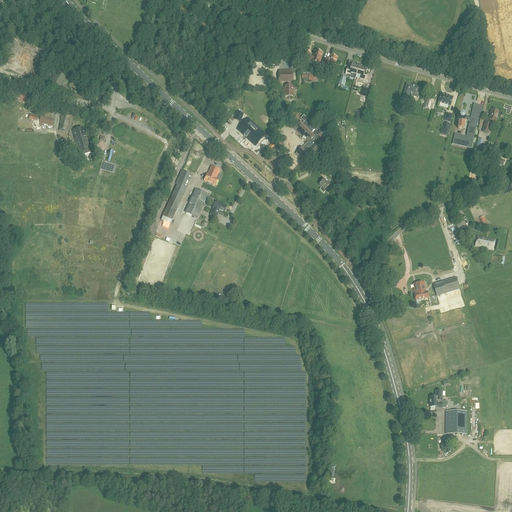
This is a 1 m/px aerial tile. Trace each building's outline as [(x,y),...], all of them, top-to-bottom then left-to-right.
[(319,64),(322,54),(315,51),(313,56),(309,55),(310,53),(305,51),(303,59),(308,60),(308,59),(312,61),(311,62),(319,64)] [(337,58),(330,56),(329,60),(326,59),(323,70),(328,71),(330,67),(334,69),(335,64),(336,63),(337,61),(336,60),(337,58)] [(351,73),(356,75),(359,65),(356,64),(356,65),(352,64),(351,68),(347,67),(345,74),(350,76),(351,73)] [(365,68),(361,66),(362,66),(359,65),(356,75),(361,76),(360,79),(365,80),(367,73),(366,73),(367,69),(365,68)] [(279,82),(293,82),(293,70),(279,70),(279,82)] [(63,73),(57,82),(62,86),(68,77),(63,73)] [(78,92),(79,90),(74,82),(69,85),(73,93),(76,94),(78,92)] [(410,96),(417,98),(420,89),(407,84),(404,94),(405,94),(404,98),(409,99),(410,96)] [(293,97),(293,86),(285,86),(285,88),(283,88),(283,91),(285,91),(285,97),(289,97),(289,100),(293,100),(293,97)] [(367,97),(369,89),(363,88),(361,95),(367,97)] [(441,94),(438,103),(450,106),(453,98),(441,94)] [(431,110),(434,100),(425,98),(423,108),(431,110)] [(464,130),(465,122),(465,121),(471,122),(467,139),(455,136),(454,142),(471,146),(480,108),(474,106),(471,120),(466,119),(466,118),(465,117),(465,116),(464,116),(463,115),(462,115),(461,115),(460,116),(459,117),(458,117),(458,118),(458,119),(458,120),(458,121),(459,122),(458,129),(464,130)] [(491,109),(488,120),(496,122),(499,111),(498,111),(497,110),(496,109),(495,110),(491,109)] [(243,114),(237,112),(234,119),(240,121),(243,114)] [(67,132),(71,115),(62,113),(58,130),(67,132)] [(452,115),(449,114),(446,113),(444,121),(450,122),(452,115)] [(299,155),(306,162),(312,157),(311,156),(312,155),(315,157),(325,147),(323,145),(325,143),(322,140),(328,134),(322,128),(320,130),(307,119),(303,123),(304,123),(303,124),(300,122),(294,128),(308,142),(302,148),(301,148),(295,154),(298,156),(299,155)] [(248,120),(239,132),(258,147),(267,135),(248,120)] [(441,134),(447,136),(450,124),(445,122),(441,134)] [(85,155),(91,153),(84,127),(72,130),(80,156),(81,156),(82,162),(86,161),(85,155)] [(505,161),(500,160),(501,157),(496,155),(491,168),(496,169),(498,165),(503,167),(505,161)] [(217,179),(221,171),(212,166),(208,174),(207,174),(204,181),(216,186),(219,179),(217,179)] [(192,176),(181,171),(176,183),(187,188),(192,176)] [(328,193),(334,187),(331,184),(329,185),(324,180),(319,185),(322,187),(320,189),(324,193),(326,191),(328,193)] [(186,189),(177,185),(163,217),(172,221),(186,189)] [(204,210),(201,209),(208,196),(196,190),(185,213),(197,218),(198,218),(200,219),(202,216),(201,215),(204,210)] [(224,213),(227,206),(216,201),(213,208),(213,209),(210,215),(217,217),(219,211),(224,213)] [(464,221),(456,224),(460,232),(468,229),(464,221)] [(428,278),(454,272),(449,249),(446,249),(442,235),(403,245),(406,260),(422,256),(428,278)] [(493,249),(495,239),(477,236),(475,246),(493,249)] [(87,250),(84,263),(103,267),(106,254),(87,250)] [(503,266),(505,258),(492,256),(491,263),(503,266)] [(437,297),(460,290),(456,277),(433,285),(437,297)] [(424,282),(413,284),(416,294),(426,292),(424,282)] [(414,295),(416,300),(429,298),(427,292),(426,292),(414,295)] [(430,397),(430,398),(429,399),(429,402),(430,402),(430,407),(437,407),(437,408),(442,408),(446,408),(446,401),(442,401),(442,391),(436,391),(436,397),(430,397)] [(467,411),(446,411),(446,434),(467,434),(467,411)]
